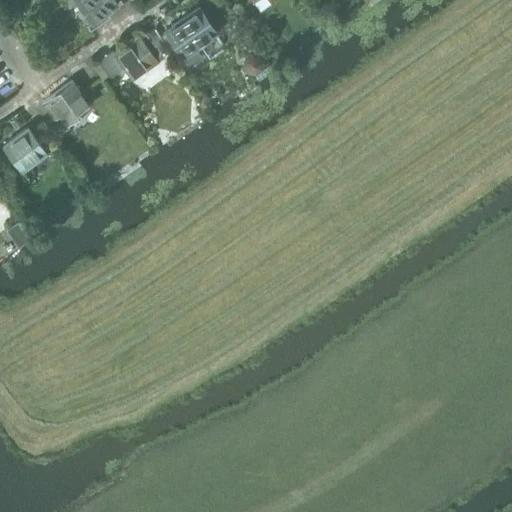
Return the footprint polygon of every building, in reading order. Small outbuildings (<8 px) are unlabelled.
[(77,0),(92,21),(88,24),(91,28),(104,18),(101,14),(117,3),(114,0),(77,0)] [(173,24),(168,27),(179,44),(181,43),(190,56),(194,53),(191,49),(215,32),(198,7),(173,24)] [(138,34),(114,51),(132,76),(156,59),(160,56),(153,47),(150,50),(138,34)] [(254,72),(259,68),(259,62),(255,56),(247,55),(243,59),(243,66),(247,71),(254,72)] [(89,105),(71,80),(47,97),(41,101),(52,118),(54,116),(63,130),(68,126),(65,122),(89,105)] [(39,142),(27,126),(3,144),(21,168),(44,151),(48,156),(52,152),(43,139),(39,142)] [(7,229),(11,236),(22,228),(18,222),(7,229)]
